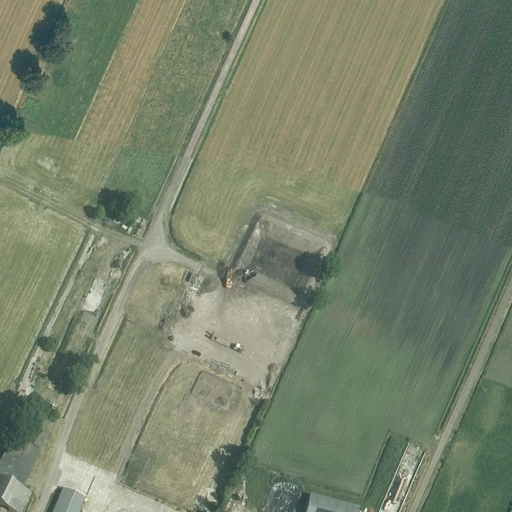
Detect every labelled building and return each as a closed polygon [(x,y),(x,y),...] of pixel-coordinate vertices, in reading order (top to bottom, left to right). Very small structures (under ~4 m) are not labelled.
[(39,416),(24,447),(38,453),(53,422),(39,416)] [(11,440),(0,462),(0,478),(21,489),(38,453),(24,447),(11,440)] [(12,511),(21,511),(31,493),(21,489),(0,478),(0,506),(10,511),(12,511)] [(78,511),(85,498),(63,488),(52,511),(78,511)] [(357,511),(358,509),(309,496),(304,511),(357,511)]
